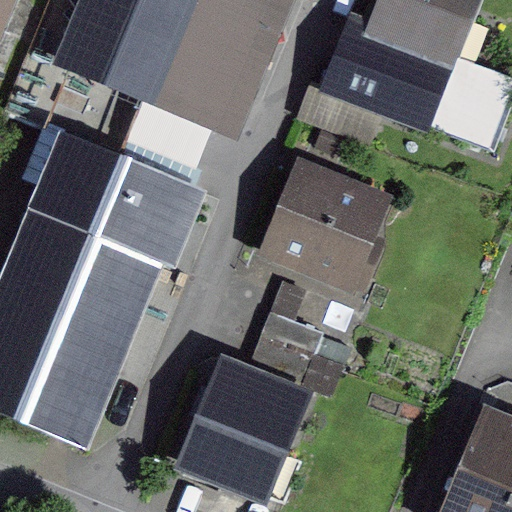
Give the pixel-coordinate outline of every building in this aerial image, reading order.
[(0,0),(0,47),(19,0),(0,0)] [(296,0),(74,0),(51,55),(240,134),(296,0)] [(501,0),(384,0),(375,23),(359,17),(325,97),(487,165),(511,104),(511,82),(473,66),(501,0)] [(199,189),(60,131),(0,272),(0,411),(89,449),(199,189)] [(409,206),(303,162),(262,261),(367,305),(409,206)] [(332,395),(232,353),(184,467),(284,509),(332,395)] [(511,511),(511,419),(483,407),(439,511),(511,511)]
